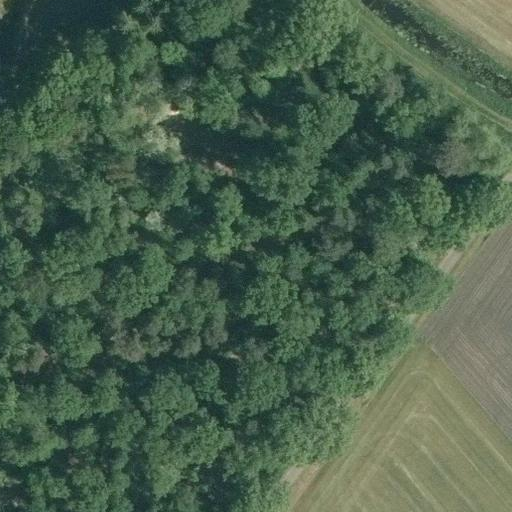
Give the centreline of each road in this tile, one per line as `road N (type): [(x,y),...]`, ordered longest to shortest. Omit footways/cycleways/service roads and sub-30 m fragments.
road 1 (track): [(511,146),(330,0),(106,0),(0,108)]
road 2 (unclassified): [(267,511),(511,180)]
